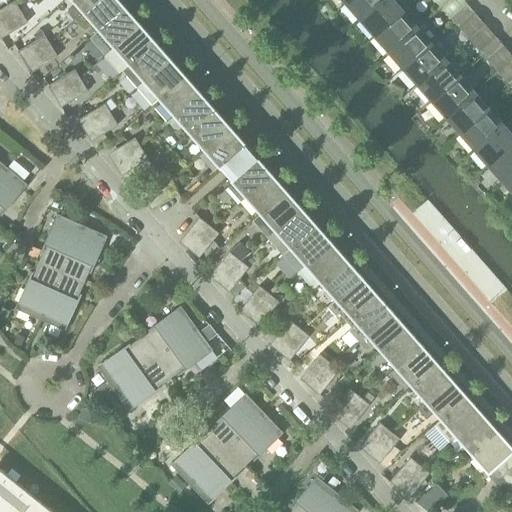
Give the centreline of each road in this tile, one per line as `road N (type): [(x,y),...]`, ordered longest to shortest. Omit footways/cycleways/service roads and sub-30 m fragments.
road 1 (tertiary): [(169,0),(511,389)]
road 2 (tertiary): [(511,353),(200,0)]
road 3 (residential): [(394,505),(153,235)]
road 4 (residential): [(153,235),(0,57)]
road 5 (residential): [(40,400),(153,235)]
